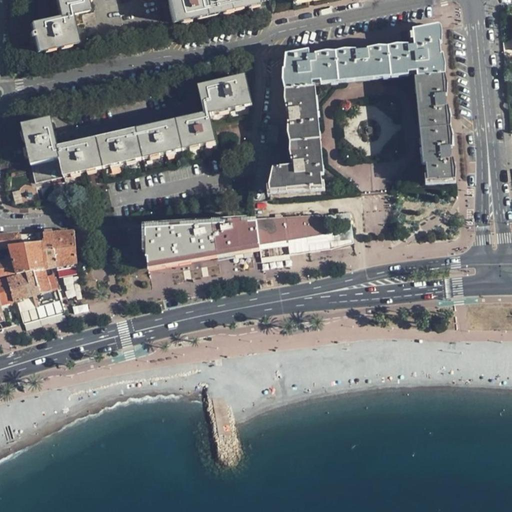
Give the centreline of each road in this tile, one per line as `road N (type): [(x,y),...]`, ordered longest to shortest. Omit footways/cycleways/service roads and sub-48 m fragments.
road 1 (primary): [(295,298),(0,369)]
road 2 (residential): [(112,203),(264,167),(268,36)]
road 3 (residential): [(268,36),(0,92)]
road 4 (primary): [(484,260),(369,275),(295,298)]
road 5 (primary): [(295,298),(486,288)]
road 6 (residential): [(428,0),(268,36)]
road 7 (tertiary): [(472,0),(489,161)]
